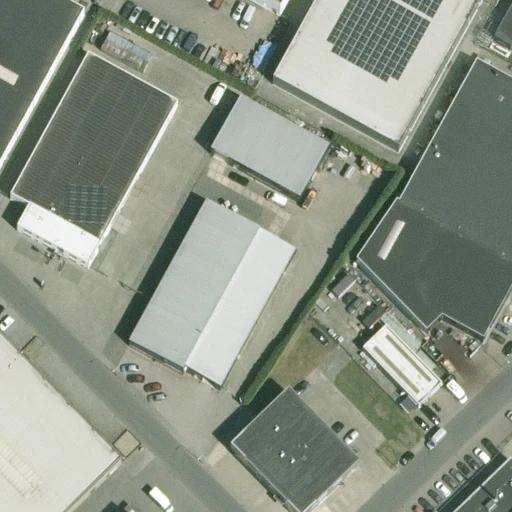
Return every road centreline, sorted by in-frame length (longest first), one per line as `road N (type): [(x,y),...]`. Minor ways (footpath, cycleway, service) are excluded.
road 1 (unclassified): [(225,511),(0,286)]
road 2 (unclassified): [(383,511),(511,387)]
